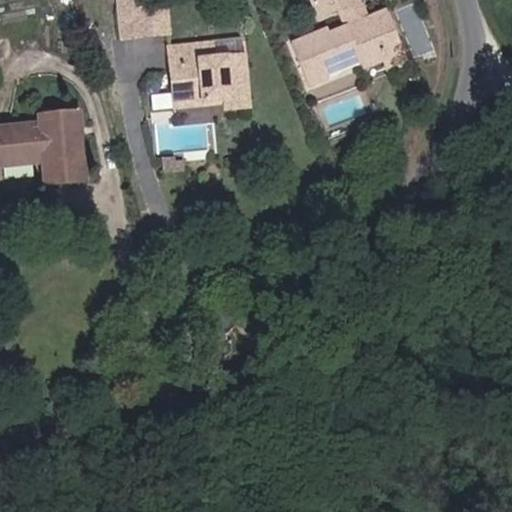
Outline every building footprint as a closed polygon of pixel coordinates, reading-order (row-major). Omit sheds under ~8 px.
[(366,0),(315,0),(325,23),(345,15),(348,25),(300,45),(318,89),(389,62),(395,77),(415,66),(392,11),(375,20),(366,0)] [(121,8),(124,39),(155,36),(153,6),(121,8)] [(220,43),(177,47),(178,108),(227,106),(228,113),(256,111),(254,55),(207,57),(207,52),(222,52),(220,43)] [(44,126),(0,127),(0,167),(46,164),(50,187),(94,184),(87,114),(44,118),(44,126)] [(195,176),(208,174),(207,165),(194,167),(195,176)]
